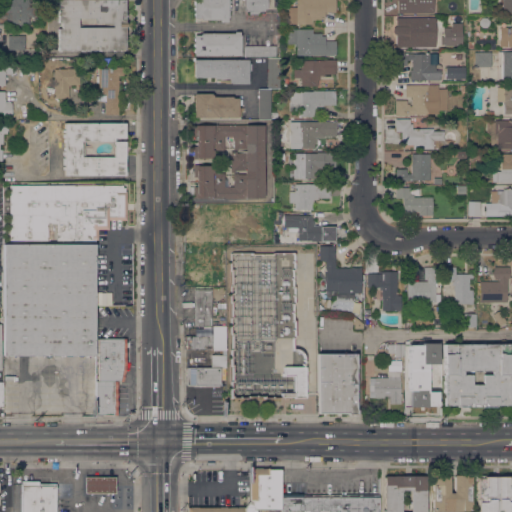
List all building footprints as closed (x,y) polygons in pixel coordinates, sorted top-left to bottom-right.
[(0,0),(28,0),(28,7),(33,7),(33,16),(28,16),(28,24),(0,24),(0,0)] [(57,50),(57,29),(61,29),(61,22),(57,22),(57,0),(124,0),(124,50),(57,50)] [(227,0),(228,18),(227,18),(227,22),(221,22),(221,19),(201,19),(201,18),(193,18),(193,0),(227,0)] [(267,0),(267,9),(264,9),(264,11),(259,11),(259,14),(248,14),(248,11),(245,11),(245,0),(267,0)] [(335,0),(335,12),(324,12),(324,17),(320,17),(320,20),(312,20),(312,24),(290,24),(290,11),(291,10),(294,10),(296,9),(296,0),(335,0)] [(429,0),(429,12),(397,13),(397,0),(429,0)] [(511,0),(511,12),(502,12),(502,0),(511,0)] [(489,20),(489,24),(486,27),(482,27),(479,25),(479,20),(482,17),(486,17),(489,20)] [(511,17),(511,46),(499,46),(499,27),(511,28),(511,17)] [(432,18),(432,37),(412,37),(412,42),(409,42),(409,47),(395,47),(396,35),(401,35),(401,21),(416,21),(416,18),(432,18)] [(461,23),(461,45),(441,45),(441,36),(443,36),(443,28),(450,28),(450,23),(461,23)] [(311,29),(311,33),(320,33),(320,37),(324,37),(324,41),(334,41),(334,55),(296,55),(296,44),(286,44),(286,29),(311,29)] [(234,33),(234,32),(240,32),(240,55),(193,55),(193,36),(201,36),(201,33),(234,33)] [(8,34),(24,34),(24,49),(8,49),(8,34)] [(275,46),(275,57),(244,57),(244,46),(275,46)] [(511,51),(511,79),(498,79),(498,51),(511,51)] [(404,52),(404,55),(407,55),(407,53),(429,54),(429,64),(434,64),(434,71),(439,71),(439,80),(410,80),(410,69),(411,69),(412,60),(406,60),(406,65),(396,65),(396,52),(404,52)] [(491,52),(490,67),(474,66),(475,52),(491,52)] [(279,88),(266,88),(266,58),(279,58),(279,88)] [(11,74),(4,74),(4,86),(0,86),(0,64),(2,64),(2,59),(11,59),(11,74)] [(321,61),(321,59),(335,60),(335,74),(324,73),(324,77),(317,76),(317,86),(300,86),(300,77),(293,77),(293,69),(300,69),(300,61),(321,61)] [(247,60),(247,63),(251,63),(251,69),(247,69),(247,83),(230,83),(230,82),(228,82),(228,78),(213,78),(213,77),(194,77),(194,60),(247,60)] [(98,88),(98,82),(95,82),(95,76),(97,76),(97,67),(122,67),(122,75),(117,75),(118,113),(104,114),(104,102),(105,102),(105,94),(101,94),(101,88),(98,88)] [(464,67),(464,79),(445,78),(445,67),(464,67)] [(78,69),(79,84),(68,85),(68,98),(54,98),(53,69),(78,69)] [(437,85),(437,89),(446,89),(446,110),(438,110),(438,114),(406,114),(406,115),(395,115),(395,100),(406,100),(406,104),(409,104),(409,106),(411,106),(411,96),(405,96),(405,85),(429,85),(437,85)] [(511,87),(511,114),(503,114),(503,104),(502,104),(502,102),(496,102),(496,87),(511,87)] [(270,89),(270,119),(258,119),(258,90),(270,89)] [(0,91),(4,91),(4,99),(5,99),(5,103),(11,103),(11,117),(2,117),(3,111),(0,111),(0,91)] [(312,91),(334,91),(334,105),(322,105),(322,106),(315,106),(315,109),(312,109),(312,116),(299,116),(299,110),(290,110),(289,92),(312,91)] [(211,93),(211,95),(212,95),(212,97),(232,97),(232,98),(237,98),(237,117),(193,117),(193,93),(211,93)] [(409,119),(409,123),(412,124),(412,128),(433,129),(432,131),(443,132),(443,141),(433,140),(433,149),(417,149),(417,144),(401,144),(401,132),(395,131),(395,119),(409,119)] [(511,120),(511,149),(496,149),(496,134),(494,134),(494,120),(511,120)] [(289,122),(299,122),(299,121),(336,121),(336,132),(337,132),(337,136),(324,136),(324,138),(315,138),(315,143),(314,143),(314,148),(289,148),(289,143),(289,122)] [(64,175),(64,169),(62,169),(62,167),(64,167),(64,164),(62,164),(62,158),(64,158),(64,155),(62,155),(62,151),(64,151),(64,150),(62,150),(62,147),(64,147),(64,141),(62,141),(62,139),(64,139),(64,137),(62,137),(62,134),(64,134),(64,132),(62,132),(62,130),(64,130),(64,123),(124,123),(124,175),(64,175)] [(230,172),(230,151),(233,151),(233,136),(223,136),(223,150),(213,150),(213,156),(195,156),(195,125),(219,125),(244,125),(263,125),(263,198),(194,198),(194,165),(213,165),(213,173),(224,173),(224,187),(233,187),(233,174),(244,174),(244,172),(230,172)] [(335,149),(326,149),(326,138),(335,138),(335,149)] [(316,153),(334,153),(334,167),(322,167),(322,169),(319,169),(319,173),(317,173),(317,178),(292,178),(292,153),(316,153)] [(429,154),(429,180),(404,180),(404,181),(395,182),(395,169),(406,169),(406,174),(411,174),(410,154),(429,154)] [(511,154),(511,182),(499,182),(492,182),(491,172),(500,172),(500,154),(511,154)] [(317,184),(317,183),(329,183),(329,198),(317,198),(317,199),(313,199),(313,204),(311,204),(311,209),(294,209),(294,203),(288,202),(289,191),(294,191),(294,184),(317,184)] [(122,185),(122,188),(124,188),(124,191),(126,191),(126,220),(108,220),(108,229),(97,229),(97,240),(9,240),(9,212),(3,212),(3,197),(9,197),(9,185),(122,185)] [(464,186),(464,194),(456,194),(456,186),(464,186)] [(409,187),(409,189),(418,189),(418,195),(413,195),(413,197),(431,197),(432,215),(418,215),(418,212),(402,212),(402,198),(395,198),(395,188),(409,187)] [(502,190),(502,189),(511,189),(511,215),(496,215),(485,215),(485,203),(496,203),(496,190),(502,190)] [(480,201),(480,216),(467,216),(467,201),(480,201)] [(264,207),(264,240),(249,241),(249,229),(252,229),(252,218),(249,218),(249,207),(264,207)] [(232,227),(231,227),(231,234),(211,234),(211,227),(209,227),(209,214),(216,214),(216,213),(226,213),(226,214),(232,214),(232,227)] [(311,215),(311,220),(314,220),(314,226),(320,226),(320,227),(333,227),(333,241),(310,241),(310,240),(297,240),(297,232),(287,232),(287,227),(283,227),(283,215),(311,215)] [(3,355),(3,245),(93,245),(94,355),(3,355)] [(223,246),(223,270),(223,283),(209,283),(209,281),(207,281),(207,271),(209,271),(207,266),(202,266),(202,261),(195,261),(195,257),(191,257),(191,254),(188,254),(188,246),(223,246)] [(334,246),(334,268),(350,268),(350,267),(360,267),(360,293),(337,293),(337,290),(325,290),(325,261),(318,261),(318,246),(334,246)] [(293,339),(293,253),(229,253),(229,265),(231,265),(231,325),(242,325),(242,339),(293,339)] [(426,282),(426,280),(422,279),(423,267),(437,267),(437,277),(436,277),(436,278),(435,278),(434,302),(406,301),(406,282),(426,282)] [(472,304),(466,304),(466,305),(464,305),(464,304),(461,304),(461,305),(459,305),(459,304),(453,304),(453,285),(451,285),(451,282),(444,282),(444,267),(455,267),(454,274),(475,274),(475,279),(472,279),(472,278),(468,278),(468,290),(472,290),(472,304)] [(509,267),(509,278),(506,278),(506,302),(479,302),(479,281),(497,281),(497,279),(494,279),(491,273),(494,267),(509,267)] [(396,295),(400,295),(400,310),(381,310),(381,300),(371,300),(371,287),(366,287),(366,274),(381,274),(381,271),(396,271),(396,295)] [(211,289),(211,300),(215,300),(215,307),(211,307),(211,326),(194,327),(193,289),(211,289)] [(468,314),(468,309),(474,309),(474,314),(475,314),(475,326),(463,326),(463,314),(468,314)] [(505,321),(499,325),(492,315),(498,311),(505,321)] [(213,336),(213,348),(184,349),(184,336),(213,336)] [(116,380),(116,415),(95,415),(95,381),(98,381),(97,339),(124,338),(125,366),(121,380),(116,380)] [(420,343),(420,354),(406,354),(406,343),(420,343)] [(404,344),(404,357),(394,357),(394,353),(387,353),(387,344),(404,344)] [(456,407),(456,406),(443,406),(443,344),(509,344),(508,405),(495,405),(495,407),(456,407)] [(355,353),(355,368),(355,410),(356,410),(356,414),(346,414),(346,413),(317,413),(317,354),(355,353)] [(436,380),(431,380),(431,384),(432,384),(432,398),(419,398),(419,403),(407,403),(407,377),(417,376),(417,367),(430,367),(430,365),(436,365),(436,380)] [(304,367),(302,396),(293,397),(280,397),(280,393),(293,393),(294,376),(283,376),(283,367),(304,367)] [(186,385),(186,368),(219,368),(219,385),(186,385)] [(399,378),(399,403),(390,404),(390,395),(384,395),(384,398),(368,398),(368,391),(373,391),(373,385),(369,385),(369,378),(399,378)] [(187,511),(187,508),(243,507),(249,501),(249,468),(267,468),(267,470),(279,470),(279,497),(280,497),(280,510),(254,510),(254,511),(187,511)] [(449,475),(449,493),(453,493),(453,475),(470,475),(470,511),(431,511),(431,475),(449,475)] [(511,511),(477,511),(477,475),(485,475),(485,477),(507,477),(507,475),(511,475),(511,511)] [(381,511),(381,510),(384,510),(384,476),(425,476),(425,511),(381,511)] [(114,477),(114,493),(84,493),(84,477),(114,477)] [(56,509),(54,509),(54,511),(21,511),(21,481),(38,481),(38,482),(56,482),(56,509)] [(378,497),(378,511),(280,511),(280,510),(280,497),(378,497)]
